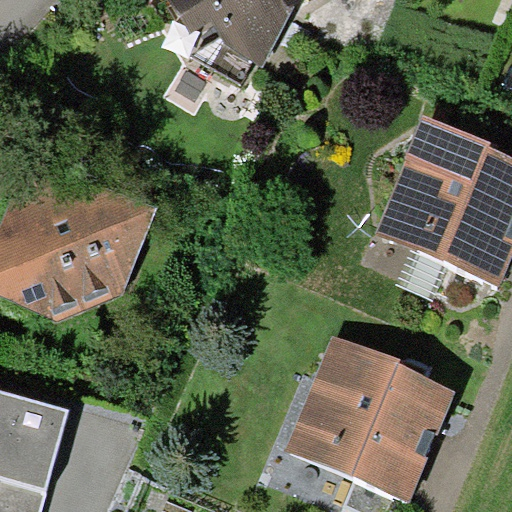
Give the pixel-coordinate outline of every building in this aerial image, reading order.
[(172,0),(184,19),(166,30),(185,65),(194,60),(240,88),(255,63),(264,66),(294,7),(308,0),(172,0)] [(511,262),(511,148),(422,113),(374,234),(503,285),(511,262)] [(155,206),(30,163),(0,230),(0,295),(52,319),(120,289),(155,206)] [(454,391),(339,339),(289,450),(404,501),(454,391)] [(0,511),(37,511),(64,413),(0,396),(0,511)]
